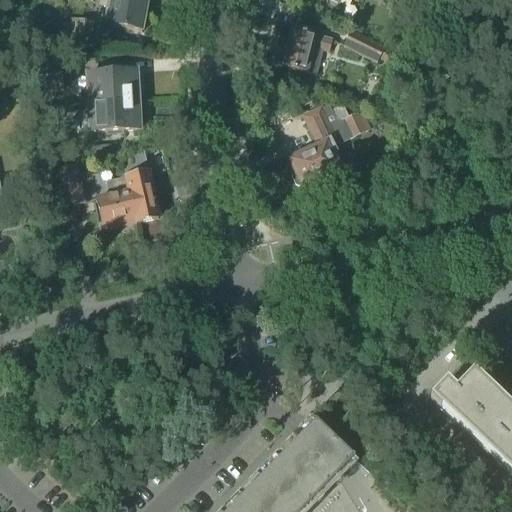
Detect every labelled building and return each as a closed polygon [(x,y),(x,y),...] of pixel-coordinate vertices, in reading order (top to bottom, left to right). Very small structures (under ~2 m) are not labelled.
[(99,0),(106,1),(110,2),(145,9),(146,6),(150,7),(151,0),(99,0)] [(106,1),(104,11),(108,12),(105,28),(141,35),(145,9),(110,2),(106,1)] [(93,25),(68,20),(65,34),(90,39),(93,25)] [(315,39),(291,33),(281,72),(315,80),(322,55),(328,56),(331,42),(315,38),(315,39)] [(350,33),(342,50),(376,66),(379,61),(392,68),(397,58),(383,51),(384,50),(350,33)] [(0,52),(0,71),(11,72),(11,53),(0,52)] [(33,68),(29,68),(32,95),(36,95),(36,97),(63,95),(60,61),(33,63),(33,68)] [(87,77),(90,136),(137,133),(136,123),(141,118),(139,89),(134,85),(134,75),(87,77)] [(301,157),(288,163),(291,171),(293,175),(293,176),(292,176),(291,178),(290,180),(291,183),(294,188),(298,189),(300,188),(300,189),(301,191),(321,181),(342,171),(332,150),(370,132),(361,113),(334,126),(327,110),(321,113),(320,110),(315,112),(301,119),(315,148),(300,155),(301,157)] [(113,161),(112,148),(90,149),(91,165),(113,161)] [(142,154),(119,159),(122,171),(144,166),(142,154)] [(144,166),(122,171),(124,181),(127,196),(129,196),(135,222),(134,223),(135,226),(157,221),(144,166)] [(68,170),(52,173),(53,178),(60,211),(63,226),(78,224),(74,208),(84,206),(77,168),(68,170)] [(103,201),(95,203),(99,218),(102,234),(111,232),(118,230),(117,226),(128,224),(134,223),(135,222),(129,196),(127,196),(124,181),(111,184),(105,185),(108,200),(103,201)] [(511,511),(511,421),(469,380),(473,376),(472,375),(454,393),(445,385),(429,402),(439,412),(439,411),(511,480),(511,511)] [(302,511),(342,472),(357,457),(318,420),(304,435),(230,511),(229,511),(302,511)]
